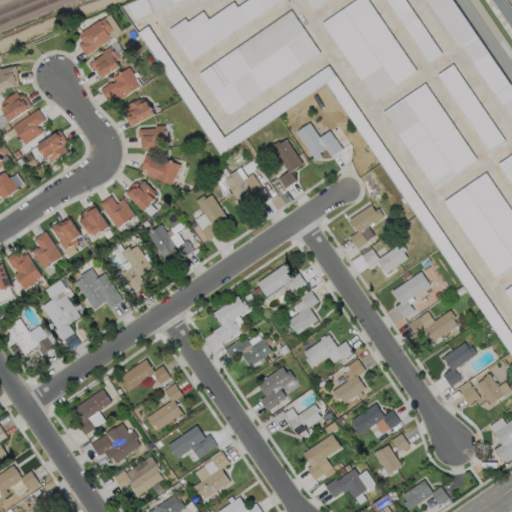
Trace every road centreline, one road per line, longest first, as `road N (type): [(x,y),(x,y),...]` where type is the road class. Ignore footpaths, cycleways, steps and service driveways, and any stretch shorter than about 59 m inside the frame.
road 1 (residential): [(351,185),(27,406)]
road 2 (residential): [(460,452),(305,217)]
road 3 (residential): [(304,511),(173,311)]
road 4 (residential): [(0,234),(106,166),(106,138),(57,69)]
road 5 (residential): [(100,511),(0,364)]
